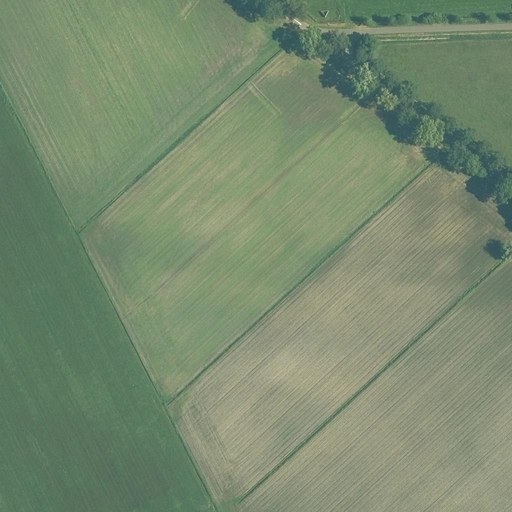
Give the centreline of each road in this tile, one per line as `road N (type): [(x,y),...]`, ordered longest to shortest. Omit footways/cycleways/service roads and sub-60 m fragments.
road 1 (unclassified): [(511,184),(348,61)]
road 2 (unclassified): [(357,32),(511,27)]
